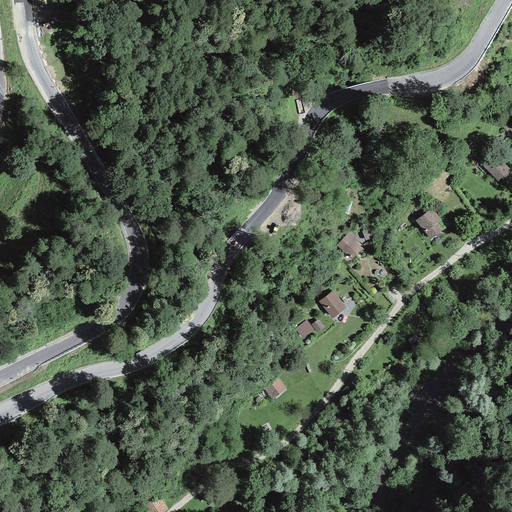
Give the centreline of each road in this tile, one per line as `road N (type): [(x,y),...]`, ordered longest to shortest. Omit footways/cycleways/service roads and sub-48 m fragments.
road 1 (tertiary): [(0,412),(145,357),(187,328),(226,252),(283,184),(319,108),(343,95),(453,72),(505,0)]
road 2 (tertiary): [(23,0),(33,60),(131,227),(138,264),(130,293),(104,322),(0,376)]
road 3 (track): [(170,511),(209,480),(282,443),(410,291),(511,219)]
